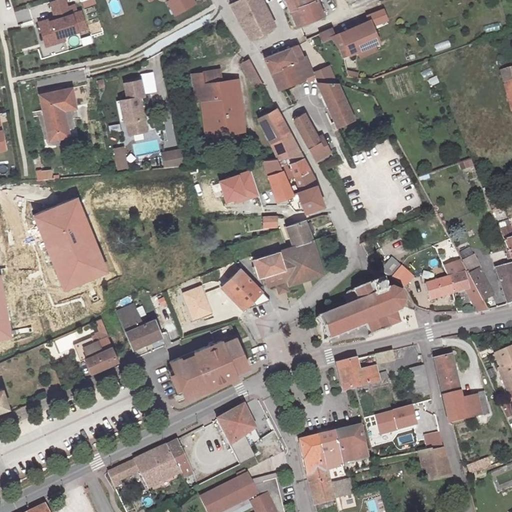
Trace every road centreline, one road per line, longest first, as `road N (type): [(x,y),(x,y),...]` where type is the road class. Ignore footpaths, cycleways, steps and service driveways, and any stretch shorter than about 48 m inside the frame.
road 1 (residential): [(219,0),(352,248),(349,265),(272,328),(281,371)]
road 2 (residential): [(421,333),(465,511)]
road 3 (residential): [(0,423),(140,362)]
road 4 (tertiary): [(281,371),(421,333)]
